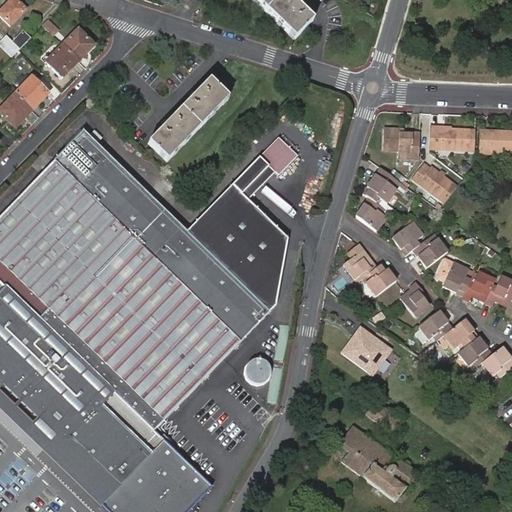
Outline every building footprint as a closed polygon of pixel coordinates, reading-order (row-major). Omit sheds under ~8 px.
[(0,17),(9,27),(25,10),(15,0),(12,0),(0,13),(0,17)] [(255,0),(296,38),(314,19),(293,0),(255,0)] [(54,28),(48,22),(43,28),(48,34),(54,28)] [(59,33),(54,28),(48,34),(53,39),(59,33)] [(61,46),(77,62),(93,46),(77,31),(61,46)] [(20,51),(31,40),(23,32),(12,43),(20,51)] [(12,43),(7,38),(0,45),(0,46),(12,59),(19,52),(20,51),(12,43)] [(60,80),(77,62),(61,46),(44,64),(60,80)] [(14,95),(31,111),(48,94),(31,78),(14,95)] [(211,80),(150,143),(168,162),(230,98),(211,80)] [(0,113),(15,128),(31,111),(14,95),(0,109),(0,113)] [(91,96),(85,102),(91,108),(97,101),(91,96)] [(0,409),(108,511),(187,511),(211,487),(153,433),(275,306),(286,241),(246,202),(241,196),(267,168),(277,177),(296,158),(277,140),(186,233),(83,131),(0,217),(0,409)] [(399,160),(420,161),(421,137),(403,137),(398,136),(398,132),(383,132),(383,152),(399,154),(399,160)] [(430,132),(430,145),(441,146),(441,153),(469,154),(470,133),(430,132)] [(480,152),(511,153),(511,133),(480,133),(480,152)] [(246,202),(273,174),(267,168),(241,196),(246,202)] [(415,181),(443,202),(456,185),(434,170),(432,172),(425,168),(415,181)] [(403,185),(381,169),(377,176),(398,192),(403,185)] [(371,200),(380,206),(383,202),(388,206),(398,192),(377,176),(371,185),(373,186),(370,190),(368,188),(364,195),(371,200)] [(358,217),(379,233),(389,219),(383,215),(386,211),(380,206),(371,200),(358,217)] [(410,228),(395,239),(408,257),(415,252),(424,245),(420,240),(425,237),(415,223),(410,228)] [(422,261),(429,270),(449,254),(436,236),(424,245),(415,252),(419,258),(421,256),(423,260),(422,261)] [(365,280),(369,276),(379,269),(365,250),(360,245),(349,253),(353,258),(345,264),(356,281),(363,276),(365,280)] [(444,288),(465,297),(472,281),(473,279),(468,276),(470,272),(455,264),(445,285),(444,288)] [(367,284),(378,298),(398,283),(384,265),(379,269),(369,276),(372,280),(367,284)] [(477,301),(486,305),(494,288),(496,282),(479,275),(475,283),(472,281),(465,297),(463,300),(471,303),(473,299),(477,301)] [(511,301),(511,283),(502,279),(497,289),(494,288),(486,305),(494,308),(496,303),(509,308),(511,301)] [(418,284),(412,289),(413,291),(402,300),(417,318),(432,307),(426,299),(428,297),(418,284)] [(438,343),(445,337),(454,331),(440,313),(417,331),(414,333),(422,344),(428,340),(430,342),(434,338),(438,343)] [(460,346),(464,351),(480,340),(466,321),(454,331),(445,337),(455,350),(460,346)] [(392,352),(360,328),(340,355),(372,379),(392,352)] [(476,370),(482,366),(493,357),(480,340),(464,351),(459,356),(468,369),(473,366),(476,370)] [(497,375),(501,380),(511,370),(511,362),(502,350),(493,357),(482,366),(492,379),(497,375)] [(257,360),(253,361),(252,361),(251,362),(250,362),(249,363),(248,364),(247,365),(247,366),(246,366),(246,367),(245,368),(245,369),(244,370),(244,371),(244,372),(244,373),(244,374),(244,375),(244,376),(245,377),(245,378),(245,379),(246,380),(247,381),(248,382),(248,383),(249,383),(250,384),(251,385),(252,385),(253,385),(254,385),(255,386),(256,386),(257,386),(258,386),(259,386),(260,386),(261,385),(262,385),(263,384),(264,384),(265,383),(266,382),(267,382),(267,381),(268,380),(268,379),(269,378),(269,377),(269,376),(270,375),(270,374),(270,373),(270,372),(270,371),(269,370),(269,369),(269,368),(268,367),(267,366),(267,365),(266,364),(265,363),(264,363),(264,362),(263,362),(262,361),(261,361),(260,361),(259,361),(258,360),(257,360)] [(367,415),(390,433),(399,421),(376,404),(367,415)] [(397,500),(404,490),(416,475),(408,469),(410,466),(404,461),(402,464),(352,427),(338,445),(348,452),(341,462),(395,502),(397,500)] [(409,494),(404,490),(397,500),(402,504),(409,494)]
